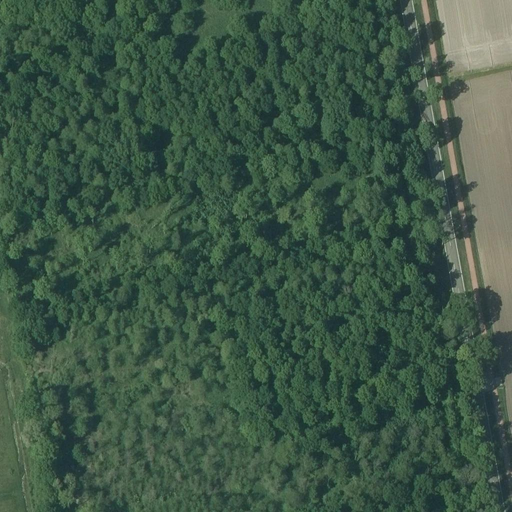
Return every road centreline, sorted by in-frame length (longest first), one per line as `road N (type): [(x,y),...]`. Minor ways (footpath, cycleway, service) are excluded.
road 1 (primary): [(498,511),(404,0)]
road 2 (track): [(204,281),(413,243),(420,282),(456,280)]
road 3 (track): [(370,0),(413,243)]
road 4 (track): [(420,282),(462,511)]
road 5 (track): [(5,316),(204,281)]
